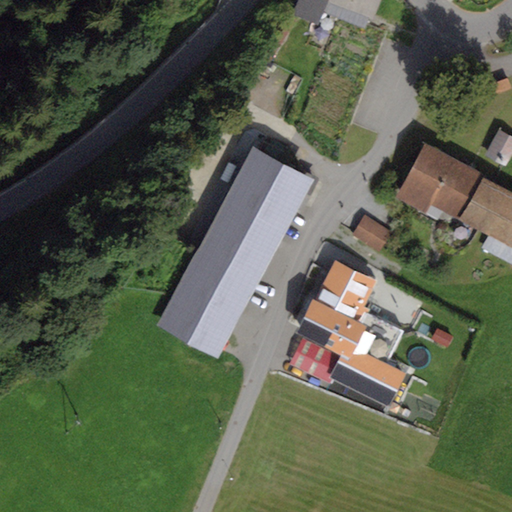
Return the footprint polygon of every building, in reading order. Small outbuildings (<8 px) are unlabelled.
[(280,0),(278,6),(328,27),(339,0),(384,19),(391,0),(280,0)] [(511,85),(509,74),(489,80),(493,94),(511,88),(511,85)] [(511,134),(500,128),(484,157),(504,168),(511,153),(511,134)] [(483,170),(425,138),(396,192),(426,209),(430,201),(458,216),(483,170)] [(306,181),(255,154),(164,324),(215,352),(306,181)] [(511,185),(483,170),(458,216),(511,244),(511,185)] [(393,235),(366,220),(355,239),(382,254),(393,235)] [(382,280),(338,260),(305,332),(361,358),(375,327),(363,322),(382,280)] [(389,373),(339,350),(327,375),(376,399),(389,373)]
